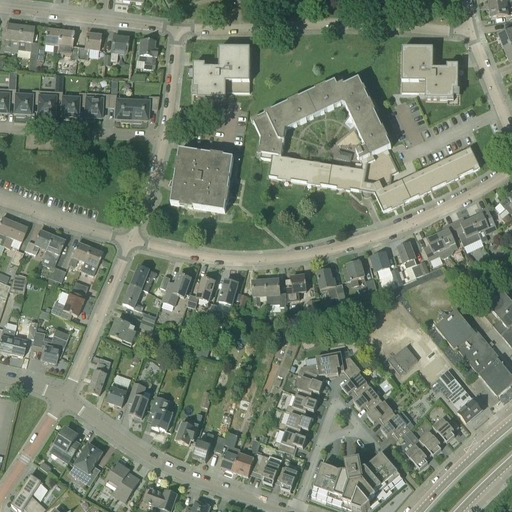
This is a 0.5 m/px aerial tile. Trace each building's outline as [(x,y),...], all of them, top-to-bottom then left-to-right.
[(507,5),(489,7),(490,12),(489,12),(489,17),(491,17),(491,20),(509,17),(508,9),(511,8),(511,3),(507,4),(507,5)] [(17,52),(20,28),(7,27),(5,42),(4,53),(17,55),(17,52)] [(36,62),(38,48),(38,45),(32,44),(34,30),(20,28),(17,52),(30,54),(30,60),(28,71),(30,72),(30,74),(35,75),(36,62)] [(503,50),(511,46),(511,31),(507,33),(498,37),(503,50)] [(57,58),(60,33),(46,32),(44,47),(53,48),(53,51),(52,58),(57,58)] [(62,52),(63,49),(71,50),(72,50),(72,49),(74,35),(60,33),(57,58),(63,59),(64,52),(62,52)] [(84,51),(78,50),(77,61),(87,62),(88,52),(99,53),(101,38),(86,36),(84,51)] [(112,39),(111,49),(111,54),(111,58),(104,57),(103,68),(110,69),(111,63),(117,64),(118,57),(119,57),(124,58),(124,57),(125,58),(127,41),(112,39)] [(140,43),(138,63),(145,64),(144,71),(154,72),(155,64),(154,64),(155,60),(156,60),(157,52),(153,52),(154,44),(140,43)] [(511,46),(503,50),(509,64),(511,62),(511,46)] [(43,62),(45,48),(38,48),(36,62),(43,62)] [(250,95),(250,53),(250,50),(219,50),(219,68),(212,68),(212,70),(194,70),(193,91),(198,91),(197,101),(226,101),(226,88),(233,88),(232,95),(250,95)] [(447,71),(443,71),(439,71),(439,69),(433,69),(433,51),(402,50),(402,95),(419,95),(419,88),(425,88),(425,101),(454,102),(454,92),(458,92),(458,67),(447,67),(447,71)] [(371,107),(359,81),(338,91),(335,84),(326,88),(327,90),(317,95),(316,93),(299,101),(300,103),(290,108),(289,106),(272,113),(273,116),(268,118),(267,115),(268,115),(267,114),(264,116),(265,117),(258,120),(259,122),(254,125),(261,141),(260,149),(262,150),(260,161),(271,163),(269,179),(278,180),(278,178),(284,179),(287,160),(281,159),(286,132),(342,106),(345,106),(351,118),(345,125),(350,130),(355,128),(365,150),(356,154),(362,168),(362,172),(361,181),(396,169),(390,155),(388,156),(386,152),(391,150),(385,137),(386,137),(385,134),(384,134),(372,110),(374,110),(372,107),(371,107)] [(8,104),(14,104),(15,97),(16,91),(0,90),(0,117),(1,118),(1,115),(7,116),(8,104)] [(38,106),(39,93),(30,92),(30,98),(15,97),(14,104),(14,116),(16,116),(16,118),(24,119),(24,117),(31,117),(31,105),(38,106)] [(39,93),(38,106),(37,117),(39,117),(39,120),(48,120),(48,118),(54,118),(55,107),(61,107),(62,99),(62,94),(39,93)] [(78,108),(85,108),(85,101),(86,95),(79,95),(79,100),(62,99),(61,107),(61,119),(63,119),(63,121),(71,121),(71,119),(77,119),(78,108)] [(95,101),(85,101),(85,108),(84,120),(86,120),(86,122),(94,123),(94,120),(101,121),(101,109),(108,110),(109,96),(95,96),(95,101)] [(121,124),(130,125),(131,103),(116,102),(116,97),(109,96),(108,110),(115,110),(114,121),(121,122),(121,124)] [(157,113),(159,100),(159,99),(147,98),(147,104),(131,103),(130,125),(141,125),(141,123),(147,123),(148,112),(154,112),(154,113),(157,113)] [(457,156),(466,176),(473,172),(472,170),(478,167),(470,150),(457,156)] [(352,155),(338,151),(335,158),(350,162),(352,155)] [(219,158),(220,157),(216,156),(216,158),(179,152),(178,162),(180,162),(178,175),(176,174),(174,183),(172,182),(171,182),(169,188),(173,188),(171,206),(180,208),(181,205),(193,207),(193,210),(225,215),(226,205),(224,205),(226,192),(228,193),(233,161),(219,158)] [(458,180),(466,176),(457,156),(443,163),(451,180),(456,177),(458,180)] [(299,184),(302,163),(287,160),(284,179),(291,180),(290,182),(299,184)] [(314,183),(317,165),(302,163),(299,184),(307,185),(308,182),(314,183)] [(445,183),(451,180),(443,163),(429,169),(438,189),(446,185),(445,183)] [(329,189),(332,167),(317,165),(314,183),(320,184),(320,187),(329,189)] [(344,188),(347,170),(332,167),(329,189),(337,190),(338,187),(344,188)] [(396,206),(388,189),(387,186),(391,185),(391,177),(398,174),(396,169),(361,181),(359,193),(361,194),(361,195),(361,196),(361,197),(361,198),(362,199),(363,200),(367,195),(374,196),(383,215),(392,211),(390,208),(396,206)] [(431,192),(438,189),(429,169),(416,176),(424,193),(429,190),(431,192)] [(362,172),(347,170),(344,188),(350,189),(350,192),(359,193),(361,181),(362,172)] [(418,195),(424,193),(416,176),(402,182),(411,202),(419,198),(418,195)] [(403,205),(411,202),(402,182),(388,189),(396,206),(402,203),(403,205)] [(511,213),(511,195),(507,199),(500,205),(505,211),(505,210),(508,208),(511,213)] [(478,236),(482,245),(488,242),(486,237),(497,232),(487,209),(476,215),(478,218),(471,221),(478,236)] [(511,220),(508,216),(502,221),(505,225),(511,220)] [(5,249),(14,226),(1,220),(0,223),(0,240),(2,241),(0,245),(0,246),(4,249),(5,249)] [(478,236),(471,221),(465,224),(464,220),(453,225),(459,240),(465,237),(467,241),(478,236)] [(454,242),(459,240),(453,225),(442,230),(444,234),(437,237),(447,259),(452,257),(453,255),(453,254),(452,253),(458,250),(454,242)] [(14,226),(5,249),(9,251),(11,248),(10,247),(13,242),(21,245),(27,231),(14,226)] [(46,253),(52,238),(39,233),(34,246),(28,244),(25,252),(35,257),(38,250),(46,253)] [(443,261),(447,259),(437,237),(427,242),(430,248),(424,251),(428,260),(429,263),(440,258),(441,260),(443,261)] [(53,256),(50,265),(55,267),(65,244),(52,238),(46,253),(53,256)] [(84,265),(90,250),(77,245),(68,267),(74,269),(77,262),(84,265)] [(405,266),(407,271),(412,269),(416,280),(423,277),(429,274),(425,263),(417,267),(409,246),(397,251),(403,266),(405,266)] [(90,250),(84,265),(81,273),(92,278),(96,270),(97,270),(102,256),(90,250)] [(18,267),(23,256),(16,253),(15,254),(14,256),(11,264),(18,267)] [(389,270),(388,265),(385,256),(371,260),(376,275),(389,270)] [(364,279),(362,273),(360,263),(347,267),(347,269),(342,270),(346,284),(350,283),(352,289),(359,287),(357,281),(364,279)] [(142,292),(148,294),(151,286),(145,284),(148,278),(155,281),(157,275),(139,268),(131,287),(142,292)] [(53,286),(54,282),(59,271),(54,269),(52,274),(51,274),(49,280),(46,286),(52,288),(53,286)] [(59,271),(54,282),(55,283),(59,284),(61,285),(66,274),(59,271)] [(391,273),(396,289),(403,287),(398,271),(391,273)] [(317,275),(319,285),(321,293),(322,292),(322,294),(327,293),(328,294),(330,300),(332,301),(336,300),(337,301),(339,301),(339,302),(345,300),(342,286),(336,288),(334,282),(332,282),(330,272),(317,275)] [(478,273),(472,278),(477,282),(482,277),(478,273)] [(23,297),(27,280),(14,276),(10,288),(8,294),(23,297)] [(169,284),(166,292),(162,304),(175,309),(179,298),(184,300),(191,281),(179,277),(175,287),(169,284)] [(166,292),(169,284),(170,281),(164,278),(160,290),(166,292)] [(307,295),(306,287),(306,285),(305,285),(304,278),(291,280),(292,286),(291,287),(291,289),(292,289),(292,290),(286,291),(287,305),(300,303),(299,296),(307,295)] [(208,305),(212,294),(215,284),(203,280),(196,300),(190,298),(187,309),(196,312),(199,301),(208,305)] [(365,284),(370,302),(378,298),(373,281),(365,284)] [(238,306),(241,296),(236,295),(238,286),(225,282),(219,305),(226,307),(225,308),(231,309),(231,308),(233,308),(234,304),(238,306)] [(279,282),(266,283),(267,299),(274,299),(275,307),(280,307),(280,310),(287,309),(286,295),(280,296),(279,282)] [(260,308),(260,303),(260,300),(267,299),(266,283),(252,284),(254,308),(260,308)] [(88,289),(78,286),(75,285),(72,292),(85,297),(88,289)] [(8,294),(10,288),(4,286),(0,294),(0,297),(6,300),(8,294)] [(137,306),(142,292),(131,287),(123,307),(141,314),(144,308),(137,306)] [(475,289),(468,295),(474,301),(480,295),(475,289)] [(84,301),(69,295),(68,297),(63,307),(55,304),(50,315),(69,322),(72,317),(77,319),(82,307),(84,301)] [(511,305),(503,295),(488,308),(500,323),(493,329),(511,350),(511,305)] [(241,296),(238,306),(239,306),(238,307),(244,308),(247,298),(241,296)] [(11,311),(19,313),(22,304),(14,302),(11,311)] [(317,315),(316,302),(308,303),(309,315),(317,315)] [(219,308),(212,306),(209,317),(215,319),(219,308)] [(455,353),(457,352),(495,397),(511,383),(511,378),(503,368),(505,366),(478,334),(476,336),(456,312),(435,329),(455,353)] [(47,322),(48,315),(41,313),(40,320),(47,322)] [(142,322),(154,327),(155,326),(154,326),(156,319),(144,315),(142,322)] [(131,327),(126,325),(117,322),(110,338),(123,343),(122,345),(131,348),(137,335),(134,333),(135,330),(130,328),(131,327)] [(152,334),(154,327),(142,322),(139,330),(152,334)] [(29,323),(27,333),(23,331),(20,342),(14,341),(10,357),(23,360),(27,340),(33,342),(37,325),(29,323)] [(35,334),(43,336),(44,331),(37,328),(35,334)] [(279,330),(272,329),(268,349),(275,350),(279,330)] [(15,333),(8,332),(3,330),(0,341),(0,354),(10,357),(14,341),(13,341),(15,334),(15,333)] [(35,334),(32,348),(42,350),(42,348),(45,349),(41,364),(55,367),(57,360),(60,360),(66,344),(53,338),(51,345),(43,343),(44,336),(35,334)] [(208,350),(200,347),(197,358),(205,361),(208,350)] [(406,348),(401,353),(388,363),(400,377),(412,367),(418,362),(406,348)] [(159,352),(156,362),(165,365),(169,356),(159,352)] [(351,382),(358,376),(361,373),(350,360),(342,362),(341,355),(328,357),(332,379),(339,378),(338,375),(344,374),(351,382)] [(326,380),(332,379),(328,357),(315,359),(317,366),(302,369),(301,369),(298,378),(302,380),(302,379),(317,385),(319,378),(325,377),(326,380)] [(427,368),(434,377),(446,367),(438,358),(427,368)] [(99,398),(102,389),(109,369),(98,365),(88,394),(99,398)] [(448,373),(440,379),(439,380),(446,389),(452,396),(448,399),(459,412),(456,415),(466,426),(481,413),(448,373)] [(360,400),(371,390),(358,376),(351,382),(342,390),(348,398),(354,393),(360,400)] [(323,387),(317,385),(302,379),(302,380),(297,391),(298,392),(296,397),(309,402),(312,394),(319,396),(323,387)] [(127,394),(128,390),(114,385),(113,388),(107,404),(121,409),(127,394)] [(146,389),(134,385),(128,403),(134,405),(129,417),(141,421),(148,402),(151,395),(145,393),(146,389)] [(383,405),(371,390),(360,400),(354,405),(360,413),(366,408),(372,414),(383,405)] [(206,411),(212,397),(205,394),(200,409),(206,411)] [(317,405),(309,402),(296,397),(291,410),(288,408),(286,414),(291,416),(291,415),(304,420),(307,412),(314,415),(317,405)] [(166,434),(173,416),(172,415),(172,416),(166,414),(170,404),(156,399),(150,414),(156,417),(151,430),(159,433),(159,431),(166,434)] [(250,403),(240,400),(237,409),(247,412),(250,403)] [(397,418),(384,404),(383,405),(372,414),(367,418),(374,426),(380,421),(385,428),(397,418)] [(399,442),(403,439),(411,432),(406,428),(411,424),(402,413),(398,417),(397,418),(385,428),(381,432),(387,440),(393,435),(399,442)] [(312,423),(304,420),(291,415),(291,416),(286,428),(288,428),(286,434),(298,438),(301,430),(308,433),(312,423)] [(177,425),(177,426),(175,432),(179,434),(176,444),(189,448),(191,443),(193,444),(202,418),(197,416),(194,426),(183,422),(182,425),(181,424),(181,426),(177,425)] [(442,441),(447,446),(455,439),(451,435),(453,434),(454,434),(451,431),(456,427),(457,427),(447,416),(433,429),(433,430),(442,441)] [(72,438),(73,435),(66,430),(54,447),(61,452),(57,459),(68,466),(73,458),(80,447),(74,443),(76,440),(75,440),(72,438)] [(438,444),(442,441),(433,430),(419,442),(429,454),(433,459),(441,452),(438,449),(440,447),(440,448),(440,447),(438,444)] [(429,454),(419,442),(411,432),(403,439),(407,444),(400,450),(404,454),(406,456),(409,460),(420,472),(428,466),(424,462),(426,461),(427,461),(424,458),(429,454)] [(202,433),(199,442),(193,460),(206,465),(212,447),(211,447),(214,438),(208,435),(202,433)] [(306,441),(298,438),(286,434),(279,452),(293,457),(296,448),(303,451),(306,441)] [(233,475),(240,455),(239,455),(240,452),(234,450),(238,438),(228,435),(226,441),(224,447),(228,448),(221,470),(233,475)] [(224,447),(226,441),(218,439),(214,453),(221,456),(224,447)] [(258,452),(260,447),(261,444),(254,442),(252,450),(253,453),(252,456),(248,455),(247,458),(240,455),(233,475),(248,480),(251,473),(257,475),(263,458),(257,456),(258,452)] [(81,472),(76,480),(90,488),(100,473),(99,473),(97,475),(93,471),(98,463),(102,457),(103,456),(98,452),(99,452),(94,448),(93,449),(88,446),(84,453),(83,453),(79,460),(79,461),(74,468),(81,472)] [(366,511),(403,481),(382,456),(369,467),(360,469),(359,463),(346,465),(347,471),(338,473),(322,467),(311,498),(350,511),(366,511)] [(273,489),(275,481),(280,468),(267,464),(269,460),(263,458),(257,475),(263,477),(262,480),(264,480),(263,485),(273,489)] [(51,471),(43,465),(40,469),(48,475),(51,471)] [(116,465),(112,471),(104,484),(107,486),(108,483),(118,489),(112,497),(125,505),(139,484),(127,476),(130,473),(116,465)] [(280,468),(275,481),(281,483),(279,487),(280,487),(280,486),(282,487),(281,491),(290,495),(298,474),(280,468)] [(35,472),(11,508),(17,511),(22,511),(25,510),(26,511),(25,511),(46,511),(32,498),(41,485),(43,486),(43,485),(32,478),(35,472)] [(151,491),(148,501),(146,506),(159,510),(158,511),(160,511),(161,511),(171,511),(177,497),(165,493),(164,496),(151,491)]
